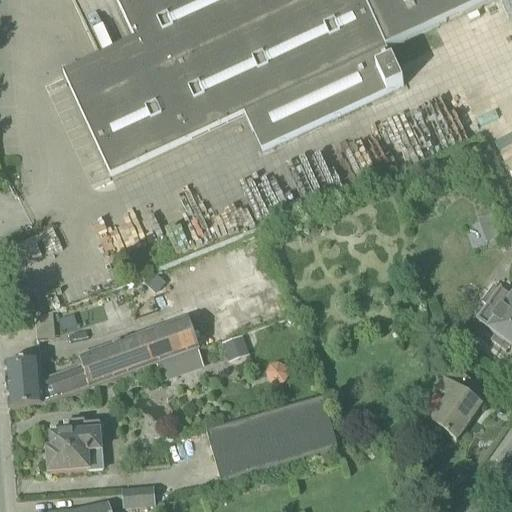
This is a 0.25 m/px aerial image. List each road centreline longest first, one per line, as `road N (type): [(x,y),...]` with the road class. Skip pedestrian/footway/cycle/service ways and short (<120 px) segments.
road 1 (unknown): [(70,204),(136,201),(400,106),(511,84)]
road 2 (unknown): [(36,0),(52,156),(70,204)]
